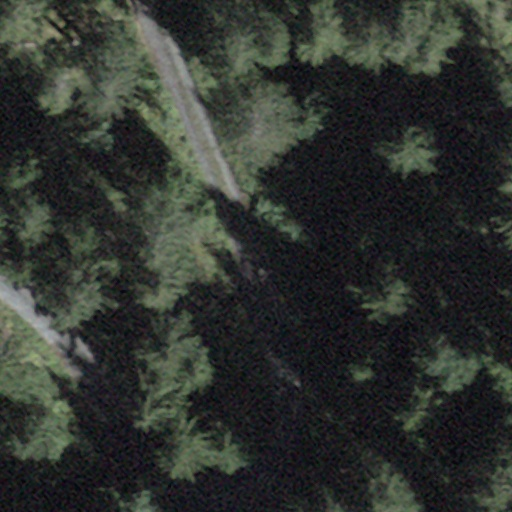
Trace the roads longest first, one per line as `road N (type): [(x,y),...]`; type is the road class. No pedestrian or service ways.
road 1 (track): [(226,511),(273,464),(287,437),(285,401),(156,0)]
road 2 (track): [(203,511),(156,472),(47,312),(0,275)]
